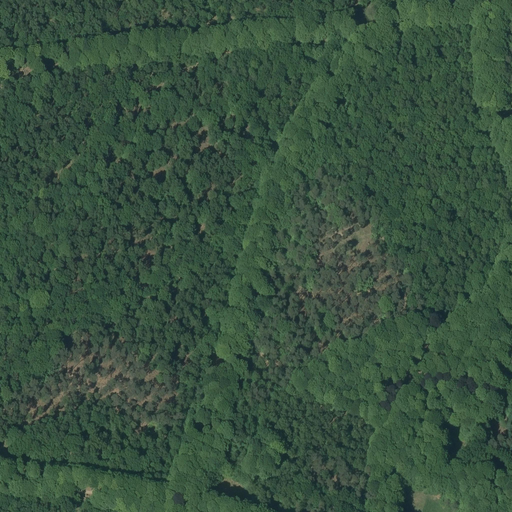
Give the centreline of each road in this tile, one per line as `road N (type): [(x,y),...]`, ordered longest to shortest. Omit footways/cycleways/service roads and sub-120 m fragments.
road 1 (track): [(389,26),(319,113),(178,509)]
road 2 (track): [(40,485),(178,509)]
road 3 (track): [(396,407),(429,388),(511,392)]
